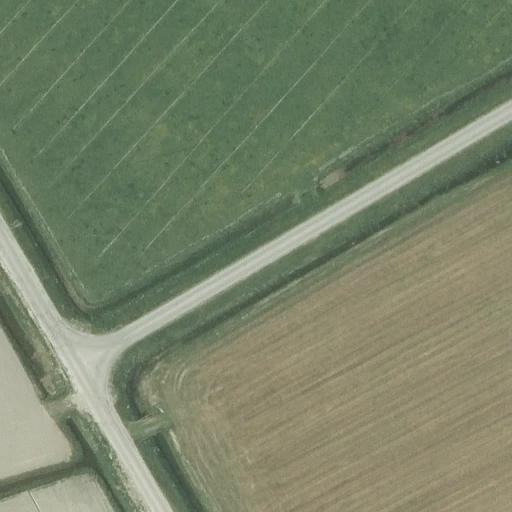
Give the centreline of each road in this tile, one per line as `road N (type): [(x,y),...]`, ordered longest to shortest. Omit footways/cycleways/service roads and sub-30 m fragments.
road 1 (unclassified): [(76,365),(511,111)]
road 2 (tertiary): [(160,511),(76,365)]
road 3 (tertiary): [(76,365),(0,236)]
